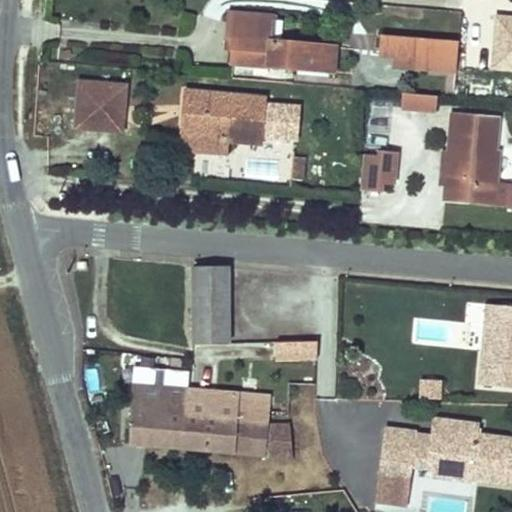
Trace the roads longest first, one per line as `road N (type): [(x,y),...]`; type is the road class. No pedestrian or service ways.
road 1 (residential): [(14,222),(511,263)]
road 2 (tertiary): [(14,222),(89,511)]
road 3 (unknown): [(0,19),(228,51)]
